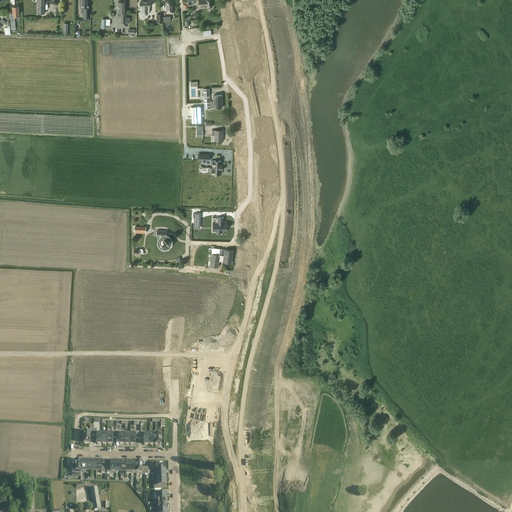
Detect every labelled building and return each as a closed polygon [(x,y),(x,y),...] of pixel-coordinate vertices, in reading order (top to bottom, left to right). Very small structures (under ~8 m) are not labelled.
[(45,0),(37,0),(37,4),(38,4),(38,13),(44,13),(44,4),(45,4),(45,0)] [(79,0),(80,8),(83,8),(83,18),(89,18),(89,8),(88,0),(79,0)] [(140,1),(140,6),(140,12),(142,12),(142,15),(147,15),(148,13),(149,13),(149,6),(150,6),(150,1),(140,1)] [(126,2),(118,2),(118,12),(121,12),(120,23),(130,23),(130,17),(126,17),(126,13),(126,2)] [(109,24),(109,18),(101,18),(101,27),(106,27),(106,24),(109,24)] [(209,90),(203,90),(203,108),(222,107),(222,95),(213,95),(213,101),(210,102),(209,90)] [(201,122),(201,106),(191,107),(192,123),(201,122)] [(223,130),(214,130),(212,130),(211,141),(214,141),(222,141),(222,136),(223,137),(223,134),(223,130)] [(222,162),(211,162),(211,166),(214,166),(215,166),(215,170),(214,170),(214,174),(222,174),(222,170),(223,170),(223,166),(222,166),(222,162)] [(213,230),(216,230),(216,231),(222,232),(222,230),(226,230),(226,228),(226,227),(226,226),(226,225),(226,222),(223,222),(223,217),(218,217),(218,218),(215,218),(215,222),(213,222),(213,227),(213,229),(213,230)] [(132,232),(134,232),(134,233),(146,233),(145,233),(146,227),(146,226),(135,225),(135,226),(133,226),(132,232)] [(160,236),(159,237),(158,239),(157,243),(159,247),(164,249),(169,248),(172,245),(172,240),(170,236),(167,235),(167,230),(156,230),(156,236),(160,236)] [(219,261),(223,262),(231,263),(233,251),(225,249),(224,250),(212,248),(212,253),(211,253),(209,266),(218,267),(219,261)] [(83,434),(82,438),(83,438),(83,443),(84,443),(84,444),(89,444),(89,443),(90,443),(90,436),(93,436),(93,429),(90,429),(90,431),(83,431),(83,434)] [(93,429),(93,436),(96,436),(96,443),(97,443),(97,444),(99,444),(99,443),(102,443),(102,434),(97,434),(97,429),(93,429)] [(107,434),(107,443),(108,443),(108,444),(110,444),(113,444),(113,439),(116,439),(116,432),(113,432),(113,434),(107,434)] [(116,432),(116,439),(119,439),(119,444),(120,444),(122,444),(124,444),(125,434),(125,432),(116,432)] [(130,434),(130,444),(131,444),(133,444),(135,444),(136,439),(139,439),(139,432),(135,432),(135,434),(130,434)] [(141,432),(140,439),(144,439),(144,444),(145,444),(145,445),(147,445),(147,444),(149,444),(149,435),(144,435),(144,432),(141,432)] [(81,473),(81,461),(75,461),(75,466),(72,466),(72,473),(81,473)] [(102,466),(102,461),(97,461),(96,471),(101,471),(101,473),(105,473),(105,466),(102,466)] [(115,471),(115,462),(110,462),(110,467),(107,466),(107,473),(116,474),(116,471),(115,471)] [(145,475),(145,468),(142,467),(142,462),(136,462),(136,474),(145,475)] [(155,486),(154,486),(154,490),(161,489),(161,486),(166,486),(166,481),(154,481),(155,486)] [(97,488),(90,489),(93,511),(101,510),(99,496),(97,488)] [(161,491),(154,491),(154,495),(157,495),(157,500),(167,500),(166,494),(161,494),(161,491)]
